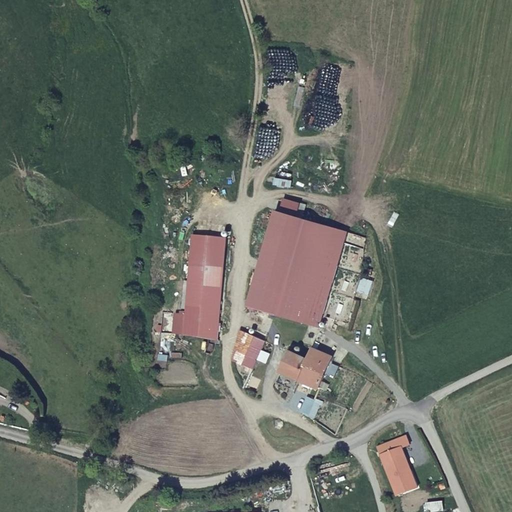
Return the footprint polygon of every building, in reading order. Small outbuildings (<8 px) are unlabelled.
[(341,228),(269,209),(244,304),(316,324),(341,228)] [(213,339),(219,236),(187,235),(181,337),(213,339)] [(264,340),(241,330),(243,350),(244,365),(244,366),(253,369),(264,340)] [(318,389),(326,370),(332,354),(312,346),(307,358),(289,350),(279,374),(318,389)] [(299,412),(308,416),(313,402),(305,397),(299,412)]
